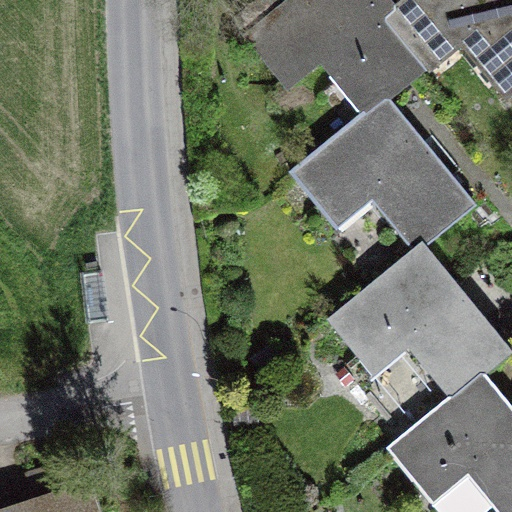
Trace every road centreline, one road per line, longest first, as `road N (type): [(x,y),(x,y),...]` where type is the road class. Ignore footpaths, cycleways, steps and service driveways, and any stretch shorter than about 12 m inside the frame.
road 1 (tertiary): [(135,0),(142,155),(174,408)]
road 2 (residential): [(174,408),(0,427)]
